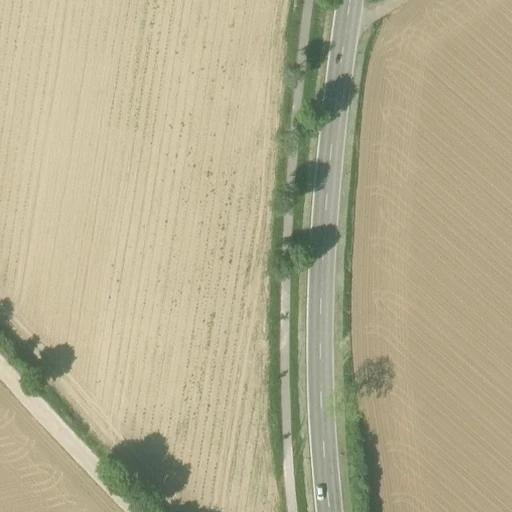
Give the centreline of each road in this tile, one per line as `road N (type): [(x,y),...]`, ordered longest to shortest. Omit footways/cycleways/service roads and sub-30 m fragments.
road 1 (secondary): [(327,511),(318,358),(349,0)]
road 2 (track): [(129,511),(0,375)]
